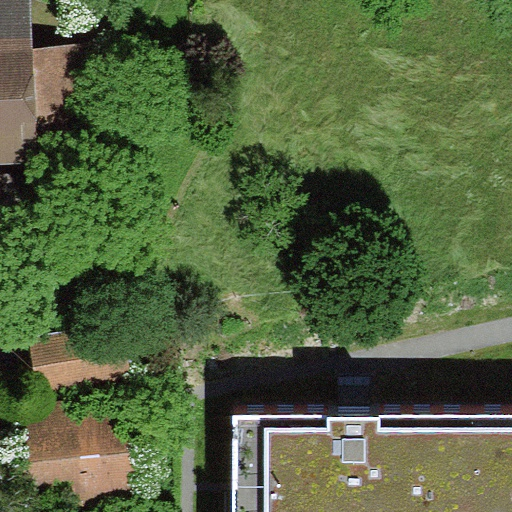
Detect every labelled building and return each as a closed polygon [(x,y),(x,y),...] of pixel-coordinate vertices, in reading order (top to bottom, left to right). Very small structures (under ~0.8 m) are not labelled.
[(0,134),(24,133),(24,131),(134,124),(132,64),(84,62),(83,59),(21,68),(19,2),(0,2),(0,134)] [(22,181),(0,183),(0,210),(25,208),(22,181)] [(27,299),(43,382),(120,370),(112,328),(121,326),(115,290),(27,299)] [(511,511),(511,403),(472,404),(472,511),(511,511)] [(472,511),(472,404),(233,404),(233,511),(472,511)] [(79,511),(79,471),(0,470),(0,511),(79,511)]
